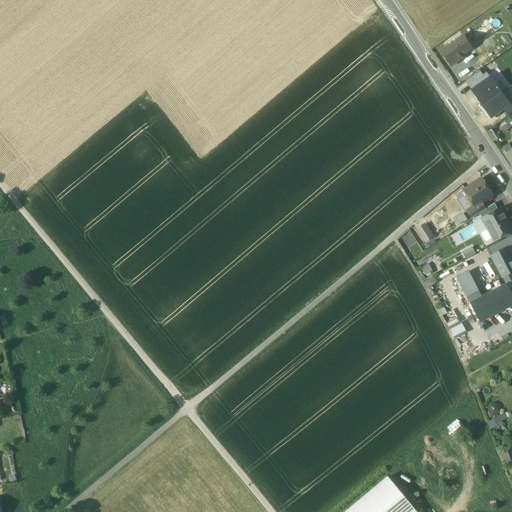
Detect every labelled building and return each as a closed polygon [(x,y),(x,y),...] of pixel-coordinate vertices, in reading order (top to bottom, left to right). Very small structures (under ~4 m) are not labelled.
[(482,23),(471,31),(479,43),(491,35),(482,23)] [(463,37),(441,52),(451,67),(459,61),(457,59),(471,49),(463,37)] [(464,81),(471,91),(489,78),(486,73),(483,75),(479,70),(464,81)] [(482,107),(500,94),(489,78),(471,91),(482,107)] [(500,94),(482,107),(491,118),(502,110),(509,105),(500,94)] [(511,102),(509,105),(502,110),(507,116),(511,112),(511,102)] [(511,149),(508,144),(501,149),(506,155),(511,150),(511,149)] [(481,179),(463,191),(462,194),(465,197),(468,198),(474,207),(475,208),(482,203),(492,196),(481,179)] [(482,203),(475,208),(474,207),(466,212),(471,219),(479,214),(486,209),(482,203)] [(486,209),(479,214),(482,220),(497,211),(494,204),(486,209)] [(497,211),(482,220),(489,233),(493,231),(496,237),(499,238),(503,235),(504,233),(511,229),(500,209),(497,211)] [(424,222),(414,229),(425,245),(435,237),(424,222)] [(472,247),(462,250),(465,258),(474,255),(472,247)] [(511,260),(506,249),(491,256),(502,278),(511,272),(511,260)] [(467,272),(457,278),(462,287),(472,282),(467,272)] [(511,272),(502,278),(506,285),(507,285),(511,282),(511,272)] [(434,277),(424,283),(427,288),(437,283),(434,277)] [(480,299),(472,282),(462,287),(470,304),(480,299)] [(480,299),(470,304),(479,322),(511,305),(511,295),(507,285),(506,285),(480,299)] [(456,326),(449,329),(454,339),(461,336),(456,326)] [(387,477),(345,511),(415,511),(416,511),(387,477)]
